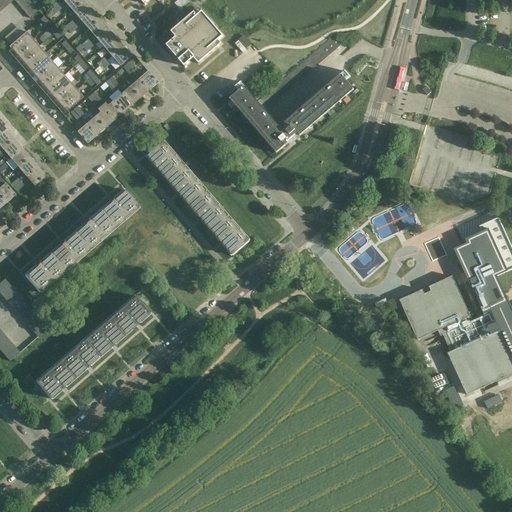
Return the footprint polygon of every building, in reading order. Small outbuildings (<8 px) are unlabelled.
[(5,0),(0,0),(0,2),(5,9),(10,5),(5,0)] [(31,2),(29,0),(24,0),(18,6),(22,10),(31,2)] [(83,1),(82,0),(64,0),(63,1),(72,11),(83,1)] [(180,0),(179,0),(175,4),(180,10),(185,6),(180,0)] [(83,1),(72,11),(79,20),(91,10),(83,1)] [(26,15),(35,7),(31,2),(22,10),(26,15)] [(51,11),(59,5),(56,2),(49,8),(51,11)] [(54,15),(61,8),(59,5),(51,11),(54,15)] [(39,11),(35,7),(26,15),(30,19),(39,11)] [(99,19),(91,10),(79,20),(88,29),(99,19)] [(167,46),(178,59),(185,67),(195,59),(199,64),(222,45),(219,41),(224,37),(216,28),(211,33),(205,25),(210,21),(203,12),(198,17),(195,13),(172,32),(176,38),(167,46)] [(99,19),(88,29),(96,39),(107,28),(99,19)] [(68,30),(75,24),(72,21),(65,27),(68,30)] [(6,38),(12,44),(27,31),(21,24),(6,38)] [(71,34),(78,28),(75,24),(68,30),(71,34)] [(115,38),(107,28),(96,39),(104,48),(115,38)] [(53,35),(49,31),(39,39),(43,43),(53,35)] [(9,48),(16,55),(33,40),(27,33),(9,48)] [(330,41),(338,50),(343,46),(335,37),(330,41)] [(124,47),(115,38),(104,48),(111,57),(124,47)] [(84,49),(91,42),(88,39),(81,46),(84,49)] [(16,55),(22,62),(39,47),(33,40),(16,55)] [(333,54),(338,50),(330,41),(326,45),(333,54)] [(91,42),(84,49),(87,52),(94,46),(91,42)] [(329,58),(333,54),(326,45),(321,48),(329,58)] [(39,47),(22,62),(28,69),(46,54),(39,47)] [(132,57),(124,47),(111,57),(120,67),(132,57)] [(324,62),(329,58),(321,48),(316,52),(324,62)] [(319,66),(324,62),(316,52),(312,56),(319,66)] [(28,69),(35,77),(52,62),(46,54),(28,69)] [(315,70),(319,66),(312,56),(307,60),(315,70)] [(100,67),(107,61),(104,58),(97,64),(100,67)] [(310,74),(315,70),(307,60),(302,64),(310,74)] [(103,71),(110,65),(107,61),(100,67),(103,71)] [(52,62),(35,77),(41,84),(58,69),(52,62)] [(136,69),(130,63),(127,65),(133,72),(136,69)] [(306,78),(310,74),(302,64),(298,68),(306,78)] [(127,65),(123,68),(129,75),(133,72),(127,65)] [(301,82),(306,78),(298,68),(293,72),(301,82)] [(41,84),(47,91),(65,76),(58,69),(41,84)] [(139,80),(149,91),(158,83),(148,72),(139,80)] [(296,86),(301,82),(293,72),(288,76),(296,86)] [(65,76),(47,91),(54,99),(71,84),(65,76)] [(99,81),(95,76),(91,79),(87,82),(92,87),(99,81)] [(268,109),(261,100),(256,104),(244,90),(245,90),(244,89),(245,88),(246,89),(246,88),(245,87),(230,99),(231,101),(232,101),(231,100),(232,98),(278,152),(277,153),(276,152),(276,153),(277,154),(290,143),(288,142),(297,134),(300,137),(302,136),(301,135),(300,136),(299,135),(352,90),(353,91),(352,92),(353,92),(354,91),(342,76),(340,77),(341,78),(341,77),(343,79),(290,124),(289,122),(290,122),(289,121),(288,122),(291,126),(282,134),(264,113),(268,109)] [(292,89),(296,86),(288,76),(284,80),(292,89)] [(118,85),(112,78),(109,80),(115,88),(118,85)] [(109,80),(106,83),(112,90),(115,88),(109,80)] [(140,99),(149,91),(139,80),(130,87),(140,99)] [(287,93),(292,89),(284,80),(279,84),(287,93)] [(54,99),(60,106),(77,91),(71,84),(54,99)] [(282,97),(287,93),(279,84),(274,88),(282,97)] [(121,95),(131,107),(140,99),(130,87),(121,95)] [(427,87),(423,90),(428,96),(432,93),(427,87)] [(278,101),(282,97),(274,88),(270,92),(278,101)] [(77,91),(60,106),(67,113),(84,98),(77,91)] [(108,98),(112,103),(122,114),(131,107),(121,95),(117,91),(108,98)] [(273,105),(278,101),(270,92),(265,96),(273,105)] [(95,93),(92,95),(92,96),(98,103),(101,100),(95,93)] [(92,96),(88,99),(94,106),(98,103),(92,96)] [(268,109),(273,105),(265,96),(261,100),(268,109)] [(20,113),(28,106),(21,97),(12,103),(20,113)] [(114,121),(122,114),(112,103),(107,107),(104,110),(114,121)] [(114,121),(104,110),(100,105),(96,108),(101,113),(95,118),(105,129),(114,121)] [(83,115),(77,108),(74,111),(80,118),(83,115)] [(32,111),(23,119),(27,123),(36,115),(32,111)] [(74,111),(71,114),(77,121),(80,118),(74,111)] [(97,137),(105,129),(95,118),(90,113),(81,120),(86,125),(97,137)] [(87,145),(97,137),(86,125),(77,133),(87,145)] [(0,147),(2,150),(14,140),(14,139),(12,135),(9,134),(6,131),(0,135),(0,147)] [(15,141),(14,140),(2,150),(10,160),(22,149),(19,146),(18,141),(15,141)] [(147,156),(169,181),(185,167),(164,142),(147,156)] [(28,154),(25,153),(22,149),(10,160),(18,169),(30,159),(29,158),(28,154)] [(31,159),(30,159),(18,169),(26,178),(38,168),(35,164),(34,160),(31,159)] [(185,167),(169,181),(190,206),(207,192),(185,167)] [(38,168),(26,178),(34,188),(46,177),(45,176),(44,172),(41,171),(38,168)] [(0,185),(2,187),(0,188),(0,196),(7,204),(15,196),(5,184),(1,180),(0,180),(0,185)] [(10,186),(13,189),(20,183),(17,180),(10,186)] [(20,183),(13,189),(16,192),(23,186),(20,183)] [(100,212),(114,229),(139,207),(125,191),(100,212)] [(190,206),(212,231),(228,217),(207,192),(190,206)] [(75,234),(89,250),(114,229),(100,212),(75,234)] [(228,217),(212,231),(233,256),(250,242),(228,217)] [(422,290),(400,301),(418,340),(441,330),(451,353),(448,354),(467,395),(511,374),(511,308),(507,297),(499,280),(498,277),(502,275),(511,270),(511,246),(499,218),(480,227),(482,232),(466,240),(467,244),(461,247),(466,259),(460,262),(463,268),(484,315),(472,320),(452,277),(430,287),(429,285),(421,288),(422,290)] [(75,234),(50,255),(64,272),(89,250),(75,234)] [(64,272),(50,255),(25,277),(40,293),(64,272)] [(0,291),(9,284),(6,279),(0,284),(0,291)] [(0,291),(0,293),(3,296),(13,288),(9,284),(0,291)] [(16,292),(13,288),(3,296),(6,300),(16,292)] [(20,296),(16,292),(6,300),(10,305),(20,296)] [(23,300),(20,296),(10,305),(13,309),(23,300)] [(111,318),(125,335),(150,313),(136,297),(111,318)] [(27,304),(23,300),(13,309),(17,313),(27,304)] [(31,309),(27,304),(17,313),(20,317),(31,309)] [(34,313),(31,309),(20,317),(24,321),(34,313)] [(38,317),(34,313),(24,321),(28,325),(38,317)] [(41,321),(38,317),(28,325),(31,329),(41,321)] [(125,335),(111,318),(86,340),(101,356),(125,335)] [(41,321),(31,329),(35,334),(45,325),(41,321)] [(45,325),(35,334),(38,338),(45,332),(48,329),(45,325)] [(0,349),(10,341),(6,337),(0,342),(0,349)] [(101,356),(86,340),(61,361),(76,378),(101,356)] [(14,345),(10,341),(0,349),(0,350),(3,354),(14,345)] [(17,349),(14,345),(3,354),(7,358),(17,349)] [(21,353),(17,349),(7,358),(10,362),(21,353)] [(76,378),(61,361),(37,383),(51,399),(76,378)] [(445,391),(454,410),(464,405),(455,386),(445,391)] [(499,395),(484,402),(488,409),(502,402),(499,395)]
